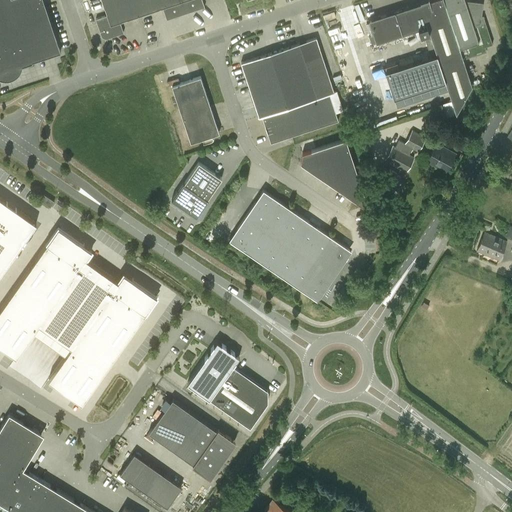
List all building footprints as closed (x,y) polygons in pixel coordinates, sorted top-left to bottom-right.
[(11,75),(13,74),(11,68),(33,61),(33,60),(61,50),(44,0),(0,0),(0,74),(2,75),(7,76),(11,75)] [(102,0),(108,15),(96,19),(102,36),(106,38),(124,32),(120,21),(163,7),(167,19),(205,7),(202,0),(102,0)] [(411,31),(415,30),(417,35),(430,31),(440,63),(456,113),(472,85),(464,59),(463,56),(444,0),(424,0),(421,1),(421,2),(369,19),(376,41),(411,30),(411,31)] [(444,0),(463,56),(464,59),(473,56),(473,54),(486,50),(485,47),(493,44),(484,18),(485,16),(480,15),(480,7),(480,5),(477,3),(466,2),(465,0),(444,0)] [(335,91),(317,37),(242,62),(259,116),(335,91)] [(172,85),(182,114),(210,104),(201,76),(172,85)] [(330,93),(259,116),(262,116),(271,142),(339,120),(330,93)] [(210,104),(182,114),(191,142),(220,133),(210,104)] [(418,152),(427,137),(413,129),(406,142),(404,145),(412,149),(418,152)] [(301,163),(322,177),(355,167),(346,139),(303,153),(301,163)] [(409,153),(412,149),(404,145),(406,142),(399,139),(395,146),(393,145),(385,160),(406,171),(414,156),(409,153)] [(446,172),(456,154),(437,143),(427,162),(446,172)] [(222,177),(199,161),(185,182),(184,181),(172,199),(197,216),(209,199),(208,198),(222,177)] [(382,166),(378,173),(399,185),(403,178),(382,166)] [(355,167),(322,177),(362,205),(367,203),(355,167)] [(326,299),(351,254),(345,251),(348,247),(264,190),(229,240),(313,297),(316,293),(326,299)] [(51,207),(55,201),(44,194),(40,200),(51,207)] [(0,271),(1,272),(36,223),(0,197),(0,271)] [(91,250),(82,244),(58,226),(47,242),(0,308),(0,345),(16,357),(34,331),(39,324),(71,347),(66,354),(48,380),(81,403),(145,312),(157,296),(132,279),(124,273),(118,281),(86,258),(91,250)] [(499,260),(507,241),(485,232),(477,251),(499,260)] [(268,402),(268,390),(233,366),(240,357),(218,341),(188,383),(250,427),(268,402)] [(210,477),(236,442),(219,429),(218,431),(173,399),(149,432),(194,464),(193,465),(210,477)] [(24,468),(39,443),(40,439),(40,435),(39,431),(36,429),(10,413),(0,428),(0,501),(2,503),(24,468)] [(120,473),(167,507),(182,486),(135,453),(120,473)] [(122,511),(95,511),(24,468),(2,503),(17,511),(133,511),(125,507),(122,511)] [(289,511),(273,499),(263,511),(289,511)]
